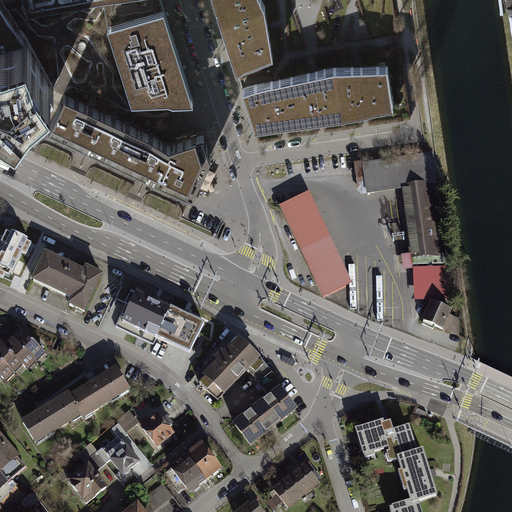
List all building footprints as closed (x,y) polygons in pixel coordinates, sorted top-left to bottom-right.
[(0,0),(0,41),(26,36),(1,0),(0,0)] [(24,0),(26,6),(27,11),(85,0),(102,0),(107,25),(132,102),(136,102),(188,99),(193,99),(188,82),(184,72),(164,7),(163,4),(161,0),(24,0)] [(262,0),(214,0),(226,36),(237,70),(273,55),(265,6),(262,0)] [(0,112),(15,119),(21,122),(54,87),(51,82),(26,36),(0,41),(0,112)] [(334,67),(242,88),(254,126),(282,122),(319,116),(363,110),(393,105),(388,66),(334,67)] [(169,142),(64,93),(48,127),(64,134),(94,148),(135,168),(172,185),(192,194),(208,160),(211,155),(203,131),(169,142)] [(432,154),(398,159),(364,164),(368,195),(402,190),(413,266),(448,264),(432,154)] [(310,193),(280,207),(323,298),(353,284),(341,259),(318,211),(310,193)] [(0,265),(20,275),(36,243),(10,230),(0,251),(0,265)] [(83,268),(45,250),(31,280),(70,298),(67,304),(84,312),(103,272),(94,268),(85,264),(83,268)] [(448,267),(413,269),(414,301),(449,300),(448,267)] [(165,305),(133,290),(115,327),(143,340),(147,332),(193,354),(207,324),(189,316),(165,305)] [(451,312),(432,303),(423,321),(442,330),(451,312)] [(0,377),(2,375),(6,379),(26,359),(30,364),(42,353),(24,335),(19,339),(13,346),(7,351),(2,346),(0,348),(0,377)] [(258,356),(236,335),(222,350),(219,347),(212,355),(214,358),(200,373),(202,374),(196,380),(216,400),(245,369),(256,358),(258,356)] [(284,355),(282,361),(293,366),(296,361),(284,355)] [(265,394),(277,384),(256,358),(245,369),(265,394)] [(95,379),(71,394),(83,413),(85,416),(131,389),(117,366),(95,379)] [(294,405),(277,384),(265,394),(231,421),(248,441),(271,423),(294,405)] [(38,441),(83,413),(71,394),(70,391),(60,396),(24,418),(38,441)] [(128,432),(141,424),(133,413),(120,421),(128,432)] [(175,434),(161,414),(144,427),(158,446),(175,434)] [(420,511),(418,504),(437,499),(430,474),(423,451),(417,452),(409,427),(393,432),(391,423),(387,424),(383,425),(382,423),(358,430),(366,457),(377,453),(377,451),(384,449),(389,463),(399,460),(403,472),(401,472),(406,490),(408,489),(412,503),(392,509),(392,511),(420,511)] [(18,455),(0,434),(0,468),(1,470),(18,455)] [(139,462),(124,441),(108,452),(124,474),(139,462)] [(204,441),(172,466),(192,492),(224,466),(204,441)] [(271,487),(288,508),(318,484),(302,463),(297,467),(277,483),(271,487)] [(106,487),(87,465),(66,483),(85,505),(106,487)] [(0,511),(3,511),(21,495),(0,472),(0,511)] [(152,494),(160,507),(174,498),(166,485),(152,494)] [(151,511),(141,499),(124,511),(151,511)] [(238,511),(260,511),(253,501),(238,511)]
